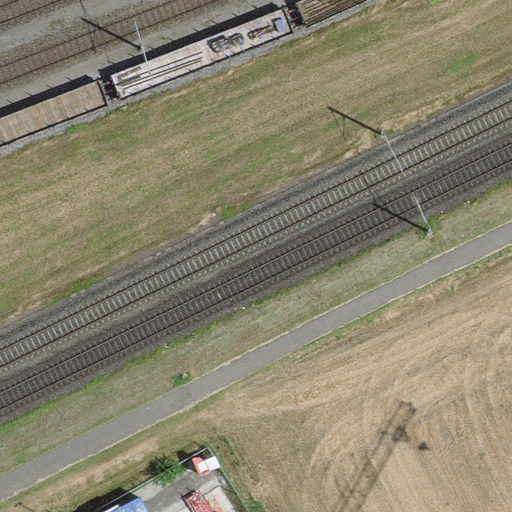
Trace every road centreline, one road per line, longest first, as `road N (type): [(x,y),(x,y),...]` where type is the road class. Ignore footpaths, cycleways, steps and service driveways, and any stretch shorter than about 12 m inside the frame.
road 1 (track): [(511,29),(0,282)]
road 2 (track): [(0,487),(511,236)]
